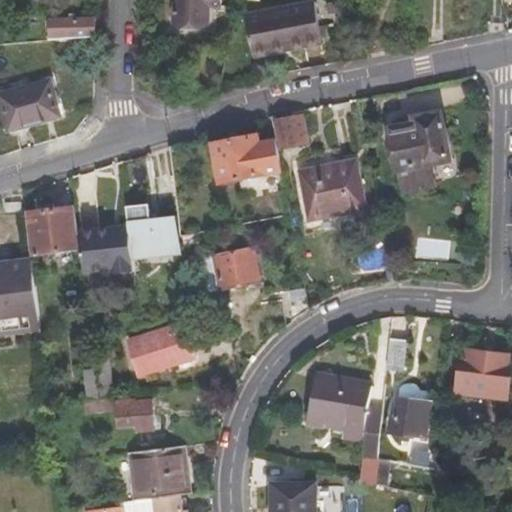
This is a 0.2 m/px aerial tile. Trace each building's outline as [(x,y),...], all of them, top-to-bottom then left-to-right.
[(225,0),(179,0),(179,25),(213,26),(213,8),(225,8),(225,0)] [(257,58),(296,51),(296,47),(324,41),(317,2),(249,15),(257,58)] [(96,35),(96,17),(52,20),(53,39),(96,35)] [(296,47),(296,51),(325,46),(324,41),(296,47)] [(25,81),(1,89),(15,132),(65,116),(54,82),(29,90),(25,81)] [(306,118),(280,124),(285,149),(311,144),(306,118)] [(419,132),(393,138),(407,195),(416,193),(416,196),(441,190),(436,165),(452,161),(442,118),(417,124),(419,132)] [(285,175),(278,142),(262,145),(260,138),(217,147),(225,187),(285,175)] [(358,163),(302,174),(312,222),(368,210),(361,179),(358,163)] [(75,207),(33,212),(37,243),(78,239),(75,207)] [(134,228),(138,257),(189,249),(183,217),(155,221),(153,207),(131,210),(134,228)] [(138,257),(134,228),(82,235),(88,278),(120,273),(121,278),(140,275),(138,257)] [(267,247),(227,254),(234,287),(273,279),(267,247)] [(234,287),(227,254),(214,257),(220,289),(234,287)] [(0,329),(43,325),(34,256),(0,259),(0,329)] [(199,324),(144,341),(153,370),(207,353),(199,324)] [(118,334),(96,341),(99,368),(103,400),(118,398),(113,351),(120,348),(118,334)] [(405,346),(390,345),(388,377),(403,378),(405,346)] [(464,362),(459,395),(509,403),(511,384),(511,370),(506,369),(508,357),(472,351),(469,363),(464,362)] [(103,400),(99,368),(88,369),(90,401),(103,400)] [(405,391),(404,399),(435,404),(436,395),(423,392),(418,387),(415,386),(412,386),(408,387),(405,391)] [(365,481),(381,484),(385,419),(367,417),(368,395),(318,392),(317,419),(309,418),(308,447),(323,448),(324,441),(365,444),(364,465),(366,465),(365,481)] [(138,395),(118,398),(103,400),(90,401),(91,412),(120,410),(121,426),(139,424),(140,429),(157,427),(154,398),(138,399),(138,395)] [(435,404),(404,399),(403,399),(400,416),(396,415),(394,432),(423,437),(425,431),(431,432),(435,405),(435,404)] [(193,495),(188,449),(131,456),(137,502),(186,496),(193,495)] [(318,511),(318,488),(276,487),(275,511),(318,511)] [(146,511),(161,510),(161,511),(193,511),(189,511),(187,511),(186,496),(137,502),(90,508),(90,511),(146,511)]
